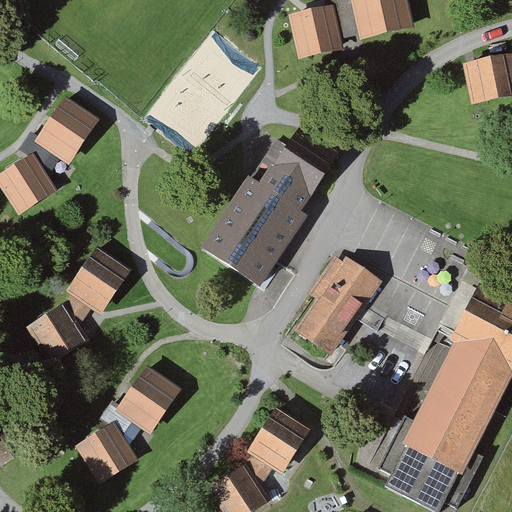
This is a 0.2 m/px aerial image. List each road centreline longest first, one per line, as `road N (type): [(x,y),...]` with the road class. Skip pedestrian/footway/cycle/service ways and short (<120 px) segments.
road 1 (unclassified): [(271,338),(199,329),(160,294),(129,198),(136,139),(120,117),(0,41)]
road 2 (residential): [(271,338),(365,133),(441,54),(511,27)]
road 3 (residential): [(149,511),(206,460),(250,403),(271,338)]
